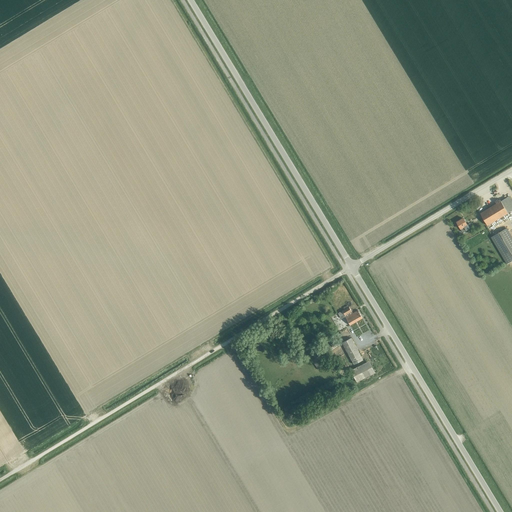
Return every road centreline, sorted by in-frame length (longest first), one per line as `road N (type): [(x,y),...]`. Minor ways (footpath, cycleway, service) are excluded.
road 1 (unclassified): [(0,480),(352,267)]
road 2 (tertiary): [(352,267),(190,0)]
road 3 (tertiary): [(500,511),(352,267)]
road 4 (unclassified): [(352,267),(511,170)]
